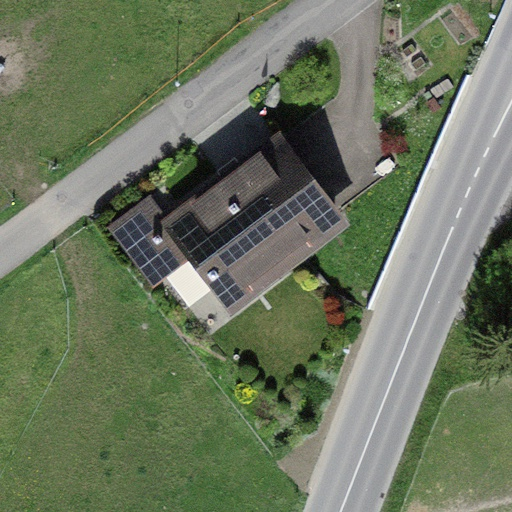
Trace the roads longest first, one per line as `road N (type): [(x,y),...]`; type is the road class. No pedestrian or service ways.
road 1 (secondary): [(511,95),(342,511)]
road 2 (residential): [(353,0),(0,265)]
